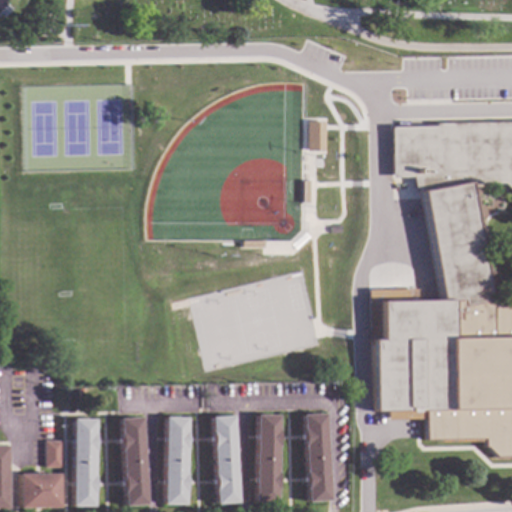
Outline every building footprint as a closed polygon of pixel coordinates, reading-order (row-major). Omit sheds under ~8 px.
[(49,32),(40,32),(40,20),(49,20),(49,32)] [(511,450),(505,457),(489,457),(477,447),(477,440),(418,441),(418,420),(382,420),(381,413),(369,413),(367,289),(414,289),(415,299),(437,299),(416,191),(411,192),(408,177),(387,177),(386,126),(431,126),(431,122),(511,120),(511,450)] [(300,153),(322,152),(321,122),(299,123),(300,153)] [(326,502),(303,504),(302,482),(299,439),(298,416),(320,414),(326,502)] [(233,504),(211,505),(209,484),(207,442),(206,417),(228,416),(233,504)] [(274,417),(273,440),(272,483),(272,505),(249,504),(251,416),(274,417)] [(180,506),(157,506),(160,418),(182,418),(182,442),(181,485),(180,506)] [(90,507),(67,507),(69,419),(91,420),(90,507)] [(141,507),(118,509),(117,486),(114,443),(113,421),(136,420),(141,507)] [(56,469),(41,469),(41,442),(48,443),(56,443),(56,469)] [(37,475),(55,475),(55,509),(14,509),(14,475),(31,475),(31,471),(37,471),(37,475)]
